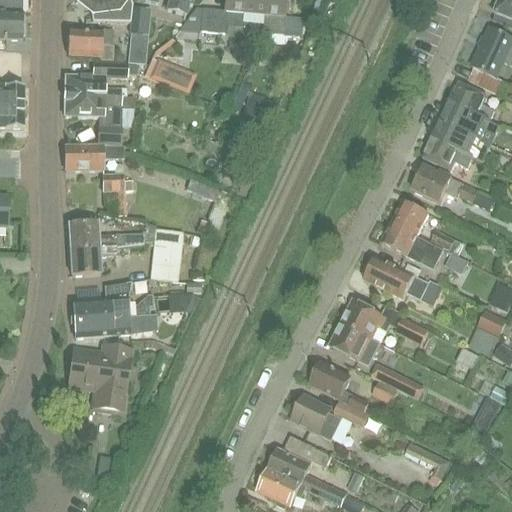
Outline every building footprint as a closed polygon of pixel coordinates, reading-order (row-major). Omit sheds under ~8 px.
[(0,0),(0,15),(22,16),(21,0),(0,0)] [(130,26),(132,8),(129,0),(85,0),(88,2),(91,25),(130,26)] [(145,0),(145,3),(157,6),(158,0),(170,0),(168,11),(186,16),(190,0),(145,0)] [(264,19),(265,0),(225,0),(224,14),(202,11),(200,34),(224,36),(225,28),(244,30),(245,17),(264,19)] [(286,0),(265,0),(264,19),(262,37),(282,39),(285,17),(288,17),(289,5),(286,5),(286,0)] [(511,0),(500,0),(494,17),(496,17),(493,24),(511,31),(511,0)] [(145,12),(133,11),(130,35),(143,36),(145,12)] [(22,16),(0,15),(0,42),(23,43),(22,40),(25,38),(25,31),(22,27),(22,16)] [(496,81),(496,80),(503,65),(511,69),(511,50),(511,47),(511,42),(490,32),(472,70),(474,71),(496,81)] [(112,64),(113,49),(102,49),(103,35),(70,33),(70,36),(67,38),(67,44),(69,46),(68,59),(100,61),(100,63),(112,64)] [(447,48),(444,63),(463,67),(466,52),(447,48)] [(65,100),(126,101),(126,92),(105,91),(105,81),(127,82),(127,78),(127,68),(94,67),(93,81),(66,80),(65,100)] [(127,68),(127,78),(137,78),(137,68),(127,68)] [(496,81),(474,71),(468,84),(497,96),(498,94),(506,98),(511,87),(496,80),(496,81)] [(459,87),(450,106),(489,124),(494,114),(482,108),(486,100),(459,87)] [(0,131),(24,132),(24,89),(6,89),(6,90),(0,90),(0,131)] [(98,141),(122,148),(121,112),(133,113),(133,102),(65,100),(64,120),(99,121),(98,141)] [(246,100),(240,116),(262,126),(269,109),(246,100)] [(469,137),(481,142),(489,124),(450,106),(441,124),(469,137)] [(481,142),(469,137),(441,124),(432,143),(472,161),(477,151),(481,142)] [(122,148),(98,141),(98,149),(65,150),(66,175),(103,174),(103,162),(123,162),(123,149),(122,149),(122,148)] [(472,161),(432,143),(424,161),(451,174),(455,165),(467,171),(472,161)] [(250,165),(235,158),(229,169),(245,176),(250,165)] [(441,206),(446,196),(452,182),(440,176),(439,178),(424,171),(413,194),(441,206)] [(187,184),(168,176),(165,184),(183,192),(187,184)] [(117,196),(125,196),(125,194),(132,194),(132,185),(125,185),(125,181),(125,177),(102,178),(102,196),(117,196)] [(0,229),(7,230),(8,199),(0,199),(0,229)] [(403,205),(392,226),(417,239),(428,218),(403,205)] [(68,228),(70,254),(115,252),(114,244),(114,238),(98,239),(97,226),(68,228)] [(392,226),(381,248),(382,248),(400,257),(406,260),(418,267),(431,273),(441,253),(429,247),(416,240),(417,239),(392,226)] [(144,245),(154,245),(155,231),(146,227),(144,245)] [(436,234),(429,247),(441,253),(447,256),(453,243),(436,234)] [(178,285),(181,248),(154,246),(150,281),(178,285)] [(115,252),(70,254),(72,279),(101,277),(100,259),(115,258),(115,252)] [(429,286),(394,270),(375,261),(374,260),(373,262),(368,261),(364,270),(368,273),(363,284),(404,303),(407,297),(421,303),(429,286)] [(502,303),(507,286),(497,283),(492,300),(502,303)] [(73,306),(74,325),(92,324),(92,323),(129,320),(128,303),(131,286),(105,290),(106,304),(73,306)] [(341,327),(381,347),(389,329),(397,333),(403,321),(404,319),(387,311),(384,318),(356,304),(354,308),(352,307),(347,316),(344,316),(341,321),(343,324),(341,327)] [(506,324),(487,315),(480,330),(499,340),(506,324)] [(92,324),(74,325),(75,342),(113,340),(130,339),(130,335),(152,334),(151,320),(129,321),(129,320),(92,323),(92,324)] [(429,334),(403,321),(397,333),(395,336),(421,349),(429,334)] [(333,351),(369,370),(381,347),(341,327),(340,330),(337,330),(335,335),(336,338),(331,346),(334,347),(333,351)] [(491,360),(506,370),(511,360),(511,354),(500,346),(491,360)] [(72,390),(94,393),(92,413),(126,417),(126,415),(125,415),(131,353),(103,350),(102,357),(74,354),(71,376),(71,385),(72,390)] [(339,404),(369,419),(371,420),(375,414),(367,410),(369,406),(353,399),(344,394),(351,381),(321,366),(319,370),(315,370),(313,375),(315,379),(310,388),(339,403),(339,404)] [(378,367),(372,380),(406,397),(412,385),(378,367)] [(379,385),(373,398),(392,407),(398,395),(379,385)] [(494,390),(489,400),(501,407),(504,408),(509,397),(494,390)] [(336,435),(342,423),(329,417),(331,412),(305,399),(292,424),(331,444),(336,435)] [(487,399),(479,415),(493,422),(501,407),(489,400),(487,399)] [(364,430),(369,419),(339,404),(334,415),(364,430)] [(336,435),(332,443),(340,447),(350,427),(342,423),(336,435)] [(303,483),(306,478),(312,465),(325,471),(331,459),(326,456),(290,439),(283,455),(278,452),(269,472),(288,481),(290,477),(303,483)] [(329,489),(306,478),(303,483),(290,477),(288,481),(269,472),(258,495),(277,504),(275,508),(282,511),(285,511),(287,509),(290,511),(296,498),(301,500),(305,492),(323,501),(332,505),(341,510),(345,501),(347,497),(329,489)] [(354,476),(350,483),(360,487),(363,480),(354,476)] [(345,501),(341,510),(345,511),(360,511),(362,509),(345,501)]
